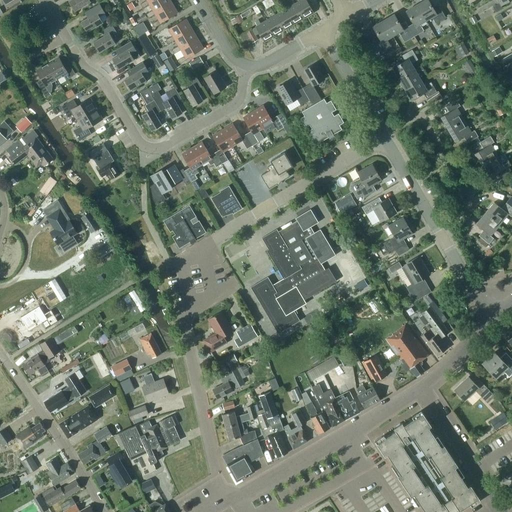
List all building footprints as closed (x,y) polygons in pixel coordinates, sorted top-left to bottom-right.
[(89,0),(70,0),(69,1),(75,11),(91,2),(89,0)] [(143,8),(149,4),(149,3),(154,0),(146,0),(147,0),(140,4),(143,8)] [(155,13),(172,3),(170,0),(154,0),(149,3),(149,4),(153,10),(146,14),(149,18),(155,14),(155,13)] [(306,0),(300,0),(295,3),(304,18),(314,12),(306,0)] [(428,0),(424,0),(417,5),(426,20),(432,17),(436,23),(446,18),(440,8),(435,11),(428,0)] [(510,0),(497,0),(500,3),(493,7),(496,11),(502,7),(501,5),(510,0)] [(132,2),(127,5),(130,11),(135,8),(132,2)] [(152,24),(154,28),(161,24),(161,23),(178,13),(172,3),(155,13),(155,14),(158,20),(152,24)] [(295,3),(285,9),(294,24),(304,18),(295,3)] [(100,4),(85,12),(88,18),(81,22),(87,32),(103,23),(99,16),(105,13),(100,4)] [(414,36),(424,30),(420,24),(426,20),(417,5),(407,11),(414,23),(408,26),(414,36)] [(285,9),(275,15),(284,30),(294,24),(285,9)] [(497,16),(499,21),(506,17),(503,12),(497,16)] [(145,14),(137,19),(139,23),(148,18),(145,14)] [(408,26),(405,21),(400,24),(395,14),(384,20),(393,36),(399,32),(405,42),(414,36),(408,26)] [(240,15),(235,18),(238,24),(244,21),(240,15)] [(275,15),(265,21),(274,36),(284,30),(275,15)] [(474,16),(469,19),(472,24),(478,21),(474,16)] [(192,29),(186,19),(168,29),(173,36),(166,40),(168,44),(175,40),(174,39),(192,29)] [(274,36),(265,21),(261,23),(259,20),(255,22),(257,25),(255,26),(264,42),(274,36)] [(393,36),(384,20),(373,26),(378,34),(373,37),(381,51),(391,46),(387,39),(393,36)] [(143,22),(134,27),(139,36),(148,30),(143,22)] [(112,37),(117,34),(112,24),(101,31),(104,36),(93,42),(99,53),(115,43),(112,37)] [(250,37),(252,42),(257,39),(251,28),(246,31),(250,37)] [(174,54),(181,50),(180,49),(197,39),(192,29),(174,39),(175,40),(178,45),(172,49),(174,54)] [(197,39),(180,49),(181,50),(184,55),(178,59),(180,64),(187,60),(186,59),(203,49),(197,39)] [(136,50),(131,41),(115,50),(118,55),(112,59),(118,69),(134,60),(131,54),(136,50)] [(462,44),(454,48),(459,58),(468,54),(462,44)] [(499,46),(491,51),(495,57),(502,52),(499,46)] [(393,67),(400,78),(415,69),(412,63),(418,59),(413,49),(403,55),(405,60),(393,67)] [(152,57),(159,67),(164,64),(158,54),(152,57)] [(59,57),(48,64),(57,79),(63,76),(65,80),(75,74),(69,63),(64,66),(59,57)] [(171,57),(164,61),(170,71),(177,67),(171,57)] [(190,63),(193,69),(203,63),(200,57),(190,63)] [(127,71),(130,76),(124,80),(130,90),(146,80),(143,74),(148,71),(143,62),(127,71)] [(57,79),(48,64),(36,71),(43,81),(38,84),(46,97),(51,94),(46,86),(57,79)] [(325,79),(316,64),(304,71),(311,81),(303,86),(313,103),(321,98),(314,85),(325,79)] [(400,78),(406,88),(421,79),(418,73),(425,70),(422,65),(415,69),(400,78)] [(226,86),(216,70),(204,77),(214,93),(226,86)] [(183,90),(193,106),(203,100),(197,89),(202,86),(195,76),(186,81),(190,87),(183,90)] [(286,104),(296,98),(300,105),(309,99),(302,87),(297,90),(290,79),(276,88),(286,104)] [(406,88),(412,99),(424,92),(427,97),(437,91),(431,81),(425,85),(421,79),(406,88)] [(148,111),(142,115),(152,131),(162,125),(155,114),(160,111),(147,88),(140,93),(147,104),(145,106),(148,111)] [(166,108),(172,119),(183,113),(176,102),(181,99),(175,88),(166,93),(169,99),(165,102),(158,91),(151,94),(161,111),(166,108)] [(72,89),(65,93),(69,98),(75,95),(72,89)] [(74,113),(77,119),(95,108),(89,98),(77,105),(74,99),(61,106),(67,117),(74,113)] [(308,130),(316,144),(342,129),(340,125),(344,122),(339,113),(334,116),(332,112),(336,109),(331,100),(327,102),(324,98),(302,111),(304,115),(300,118),(306,127),(309,124),(312,128),(308,130)] [(441,117),(448,129),(464,120),(457,108),(461,106),(457,99),(446,106),(449,112),(441,117)] [(253,111),(263,128),(266,133),(275,127),(277,131),(284,127),(277,116),(271,119),(263,105),(253,111)] [(95,108),(77,119),(80,125),(72,130),(78,140),(91,133),(87,127),(101,119),(95,108)] [(251,131),(246,134),(253,145),(263,139),(264,137),(261,132),(259,132),(258,131),(263,128),(253,111),(243,117),(251,131)] [(282,113),(277,116),(284,127),(289,124),(282,113)] [(26,117),(16,127),(21,133),(31,123),(26,117)] [(448,129),(455,141),(464,136),(467,142),(479,136),(475,130),(472,132),(464,120),(448,129)] [(0,144),(7,139),(5,137),(12,131),(5,122),(0,126),(0,127),(2,130),(0,132),(0,131),(0,144)] [(233,124),(223,129),(233,146),(242,141),(247,149),(253,145),(246,134),(241,137),(233,124)] [(221,149),(215,152),(222,164),(228,160),(223,152),(233,146),(223,129),(213,135),(221,149)] [(475,153),(482,165),(497,156),(490,144),(494,142),(491,135),(479,142),(483,148),(475,153)] [(5,150),(15,163),(28,154),(37,166),(42,162),(45,166),(53,160),(36,137),(23,146),(18,139),(5,150)] [(103,142),(88,151),(92,157),(93,157),(100,168),(97,170),(101,176),(105,174),(106,176),(109,175),(111,178),(118,174),(110,162),(111,162),(110,161),(113,159),(106,148),(103,142)] [(202,142),(192,148),(202,165),(208,161),(211,165),(214,163),(216,167),(222,164),(215,152),(210,156),(202,142)] [(190,167),(185,171),(191,182),(195,180),(197,178),(195,175),(198,172),(196,168),(202,165),(192,148),(182,154),(190,167)] [(269,169),(261,175),(269,188),(290,175),(286,169),(292,165),(284,152),(271,160),(273,163),(267,166),(269,169)] [(482,165),(489,178),(498,173),(501,179),(511,172),(511,171),(509,166),(511,165),(504,153),(498,157),(497,156),(482,165)] [(362,179),(353,185),(352,189),(358,199),(364,195),(364,196),(375,190),(372,184),(381,179),(372,164),(358,172),(362,179)] [(151,176),(155,183),(151,186),(150,185),(153,199),(156,204),(161,201),(163,199),(163,197),(163,195),(162,193),(172,187),(171,185),(182,178),(174,165),(163,171),(162,169),(151,176)] [(50,176),(43,186),(50,191),(57,181),(56,180),(50,176)] [(195,180),(191,182),(197,191),(200,188),(195,180)] [(231,210),(233,213),(242,208),(229,185),(220,190),(220,192),(211,197),(222,216),(223,216),(223,215),(231,210)] [(198,191),(203,199),(209,196),(204,187),(198,191)] [(335,203),(341,214),(357,205),(351,194),(335,203)] [(374,209),(381,221),(396,212),(388,198),(382,202),(379,197),(363,206),(367,214),(374,209)] [(494,202),(485,213),(499,224),(508,213),(511,216),(511,215),(511,206),(506,202),(502,208),(494,202)] [(174,216),(164,222),(172,233),(174,231),(177,235),(174,237),(181,249),(207,232),(200,221),(190,206),(181,212),(182,214),(175,218),(174,216)] [(268,247),(266,248),(283,276),(272,283),(267,275),(250,285),(277,330),(298,318),(292,308),(304,301),(303,298),(336,280),(329,267),(325,269),(322,263),(337,254),(321,227),(315,231),(312,225),(319,221),(311,208),(295,216),(297,219),(278,229),(277,227),(262,236),(268,247)] [(58,245),(60,243),(64,250),(63,252),(79,242),(78,242),(77,243),(72,236),(77,233),(69,220),(67,221),(59,209),(47,217),(52,225),(53,224),(56,228),(50,232),(58,245)] [(351,209),(343,213),(346,219),(354,214),(351,209)] [(94,231),(95,233),(102,228),(90,211),(80,219),(91,233),(94,231)] [(499,224),(485,213),(476,224),(483,230),(479,235),(489,243),(494,237),(490,234),(499,224)] [(379,248),(383,255),(389,251),(390,252),(395,249),(398,254),(409,249),(406,243),(403,238),(412,233),(403,217),(390,225),(396,236),(384,243),(385,245),(379,248)] [(95,253),(99,259),(115,249),(111,243),(95,253)] [(490,249),(485,253),(489,258),(494,253),(490,249)] [(419,257),(402,267),(408,278),(412,284),(407,287),(411,296),(428,286),(423,278),(429,275),(433,273),(433,272),(429,274),(420,258),(423,256),(423,255),(419,257)] [(388,268),(391,273),(402,267),(399,262),(388,268)] [(354,286),(358,292),(368,286),(364,279),(354,286)] [(135,293),(129,297),(134,306),(140,303),(135,293)] [(428,295),(423,299),(428,305),(433,302),(428,295)] [(39,306),(20,318),(28,331),(42,323),(46,329),(58,322),(51,311),(44,315),(39,306)] [(423,312),(429,320),(438,333),(431,338),(426,331),(421,335),(426,341),(427,340),(437,353),(447,346),(441,337),(449,331),(430,306),(423,312)] [(205,340),(211,351),(227,341),(224,336),(233,330),(222,311),(209,319),(217,333),(205,340)] [(237,332),(244,344),(258,336),(251,324),(237,332)] [(422,363),(422,361),(421,360),(428,355),(405,324),(386,338),(403,362),(401,364),(400,366),(404,370),(406,371),(408,369),(412,375),(414,373),(417,376),(425,370),(420,364),(422,363)] [(148,353),(150,352),(153,357),(161,353),(151,333),(140,339),(148,353)] [(23,364),(25,368),(24,369),(26,372),(28,373),(29,374),(38,368),(41,374),(48,370),(44,364),(51,359),(50,357),(60,351),(52,337),(41,343),(43,348),(31,356),(32,358),(23,364)] [(340,357),(344,366),(359,359),(354,350),(340,357)] [(320,352),(311,358),(313,363),(323,357),(320,352)] [(509,377),(511,374),(511,359),(508,355),(502,361),(494,352),(483,363),(496,378),(504,371),(509,377)] [(251,378),(249,374),(250,374),(246,366),(241,366),(240,367),(234,353),(222,359),(229,373),(221,377),(224,383),(213,388),(218,398),(236,388),(236,387),(241,384),(242,384),(243,385),(244,385),(245,385),(246,385),(247,385),(248,385),(249,384),(250,382),(251,381),(251,380),(251,379),(251,378)] [(388,375),(377,354),(364,361),(375,382),(388,375)] [(306,371),(311,381),(339,365),(333,355),(306,371)] [(131,368),(126,359),(112,367),(116,376),(131,368)] [(60,373),(68,386),(61,391),(61,390),(54,394),(55,395),(45,401),(51,410),(58,406),(59,408),(69,402),(68,400),(78,393),(79,394),(86,390),(79,378),(78,379),(74,372),(82,367),(78,362),(60,373)] [(143,386),(148,401),(168,393),(163,379),(155,382),(152,373),(146,375),(149,384),(143,386)] [(475,390),(480,396),(479,397),(483,401),(491,393),(487,389),(478,379),(474,383),(468,377),(455,389),(465,399),(475,390)] [(109,383),(89,396),(95,406),(115,393),(109,383)] [(331,389),(324,393),(319,383),(311,386),(316,397),(322,408),(324,407),(329,415),(328,415),(333,426),(345,419),(335,398),(331,389)] [(357,395),(364,408),(380,400),(373,387),(367,390),(364,384),(356,389),(359,394),(357,395)] [(291,390),(296,402),(302,399),(297,387),(291,390)] [(255,412),(257,417),(258,417),(262,429),(261,429),(265,438),(269,437),(278,456),(288,452),(282,440),(278,432),(284,429),(278,414),(279,414),(270,391),(259,395),(264,409),(255,412)] [(306,391),(302,394),(306,405),(307,404),(312,402),(306,391)] [(335,398),(345,419),(359,412),(349,391),(335,398)] [(103,421),(121,411),(116,401),(97,410),(103,421)] [(222,404),(224,410),(234,407),(233,401),(222,404)] [(314,425),(319,433),(323,430),(325,431),(327,430),(328,428),(329,427),(324,417),(325,417),(322,411),(317,414),(316,411),(317,411),(312,401),(312,402),(307,404),(311,412),(310,412),(311,415),(313,414),(313,416),(312,417),(316,424),(314,425)] [(128,411),(132,421),(149,414),(145,404),(128,411)] [(222,414),(226,427),(242,422),(257,417),(255,412),(253,405),(247,407),(248,413),(236,416),(234,411),(222,414)] [(69,418),(60,424),(62,427),(68,437),(78,432),(77,431),(77,430),(80,428),(81,429),(97,419),(88,406),(73,415),(74,417),(70,419),(69,418)] [(291,443),(293,448),(308,440),(300,425),(306,422),(300,410),(292,414),(298,426),(291,429),(288,424),(283,426),(291,443)] [(490,421),(495,429),(509,420),(503,412),(490,421)] [(377,444),(385,456),(387,454),(394,464),(400,474),(398,475),(398,476),(404,486),(405,486),(411,496),(412,496),(414,494),(420,504),(425,511),(457,511),(460,510),(470,504),(476,499),(479,498),(478,498),(479,498),(479,497),(471,485),(470,485),(468,487),(461,477),(455,467),(457,466),(458,465),(457,465),(451,455),(444,445),(442,447),(435,437),(429,427),(431,426),(431,425),(423,413),(420,415),(414,419),(404,425),(402,423),(394,428),(395,431),(386,437),(385,437),(386,438),(379,442),(377,443),(377,444)] [(115,434),(122,449),(125,447),(133,464),(138,462),(144,475),(157,469),(154,462),(158,460),(156,455),(162,452),(161,449),(167,446),(167,445),(181,438),(175,424),(178,423),(174,414),(160,421),(163,426),(159,427),(157,423),(147,428),(149,431),(143,433),(139,423),(115,434)] [(16,435),(24,447),(43,435),(41,432),(45,429),(40,422),(30,429),(29,427),(16,435)] [(244,430),(242,422),(226,427),(229,439),(240,437),(243,444),(257,438),(255,430),(248,432),(247,429),(244,430)] [(105,426),(94,434),(99,442),(110,435),(105,426)] [(5,428),(0,431),(0,441),(3,445),(12,439),(5,428)] [(223,455),(228,463),(227,463),(237,481),(255,471),(250,462),(263,454),(257,439),(234,449),(223,455)] [(88,447),(79,453),(85,463),(94,457),(95,459),(100,456),(100,455),(105,452),(99,442),(99,443),(97,441),(97,440),(87,445),(88,447)] [(132,475),(119,453),(107,460),(112,468),(109,469),(117,483),(120,481),(122,486),(131,481),(128,477),(132,475)] [(21,462),(29,474),(39,468),(31,455),(21,462)] [(50,470),(47,472),(54,485),(71,475),(69,472),(72,470),(68,462),(60,467),(55,458),(46,463),(50,470)] [(143,492),(155,488),(152,478),(140,481),(143,492)] [(50,505),(66,496),(81,487),(76,480),(61,488),(60,487),(51,493),(45,497),(48,502),(50,505)] [(0,487),(0,496),(14,489),(11,482),(0,487)] [(63,511),(76,503),(73,498),(60,505),(63,511)] [(76,503),(63,511),(95,511),(93,510),(90,505),(80,511),(76,503)] [(151,511),(170,511),(165,503),(157,508),(154,503),(150,506),(153,511),(151,511)]
